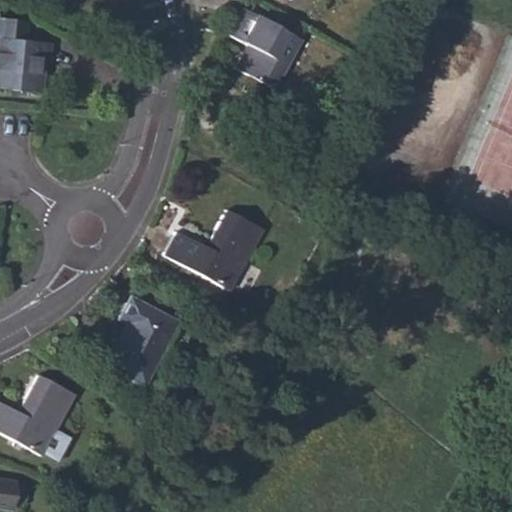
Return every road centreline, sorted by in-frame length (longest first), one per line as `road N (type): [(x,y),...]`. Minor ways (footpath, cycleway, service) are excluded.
road 1 (residential): [(119,227),(144,198),(158,156),(171,87),(170,0)]
road 2 (residential): [(146,0),(134,136),(125,166),(98,199)]
